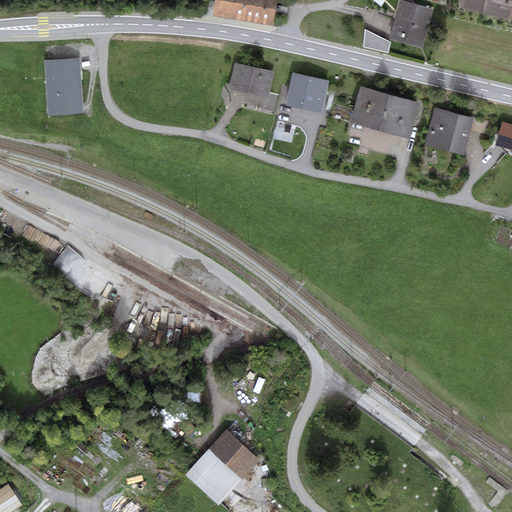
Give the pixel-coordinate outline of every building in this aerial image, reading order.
[(214,0),(212,16),(273,26),(276,0),(214,0)] [(404,0),(404,1),(401,0),(399,0),(389,41),(422,49),(433,9),(413,4),(413,0),(404,0)] [(511,14),(511,0),(462,0),(461,8),(511,21),(511,14)] [(391,42),(365,30),(363,47),(388,53),(391,42)] [(79,57),(45,60),(49,115),(83,113),(79,57)] [(273,74),(236,64),(230,88),(266,98),(273,74)] [(328,82),(295,74),(287,105),(320,113),(328,82)] [(419,103),(361,87),(351,123),(409,139),(419,103)] [(473,118),(435,107),(424,144),(463,155),(470,129),(473,118)] [(474,116),(473,118),(470,129),(488,134),(491,120),(474,116)] [(511,124),(503,122),(496,144),(511,148),(511,155),(511,156),(511,124)] [(265,379),(259,377),(253,391),(259,393),(265,379)] [(261,458),(226,428),(186,473),(221,504),(261,458)] [(7,483),(0,487),(0,511),(9,511),(21,505),(7,483)]
